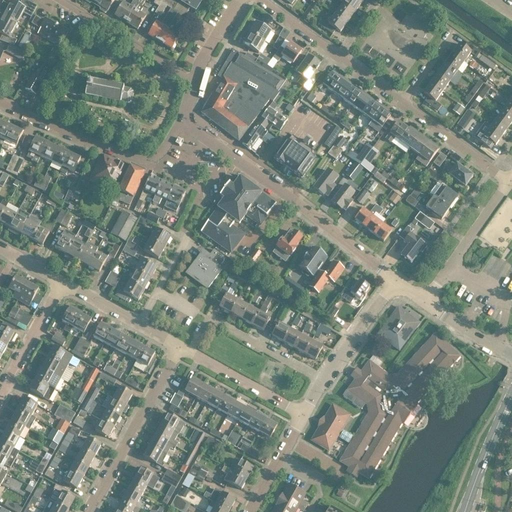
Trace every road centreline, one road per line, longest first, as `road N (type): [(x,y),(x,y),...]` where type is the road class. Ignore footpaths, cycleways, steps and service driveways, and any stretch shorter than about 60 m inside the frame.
road 1 (residential): [(395,283),(183,124)]
road 2 (residential): [(183,124),(159,155),(132,161),(0,105)]
road 3 (residential): [(90,511),(179,347)]
road 4 (residential): [(321,379),(207,318),(188,352)]
road 5 (residential): [(51,0),(193,85)]
road 6 (residential): [(424,303),(509,180)]
road 7 (residential): [(509,180),(401,102)]
road 8 (residential): [(0,397),(62,284)]
road 9 (residential): [(300,415),(188,352)]
road 10 (tertiary): [(464,511),(511,393)]
road 11 (residential): [(321,379),(395,283)]
